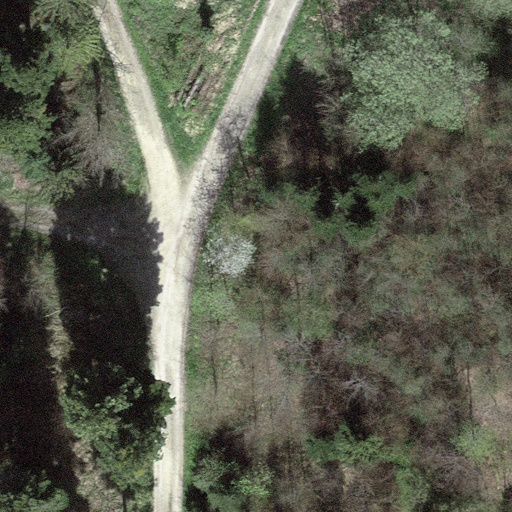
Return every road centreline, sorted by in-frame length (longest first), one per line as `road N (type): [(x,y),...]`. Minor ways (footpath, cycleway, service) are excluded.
road 1 (track): [(274,0),(181,241),(165,511)]
road 2 (track): [(109,0),(181,241)]
road 3 (track): [(181,241),(0,208)]
